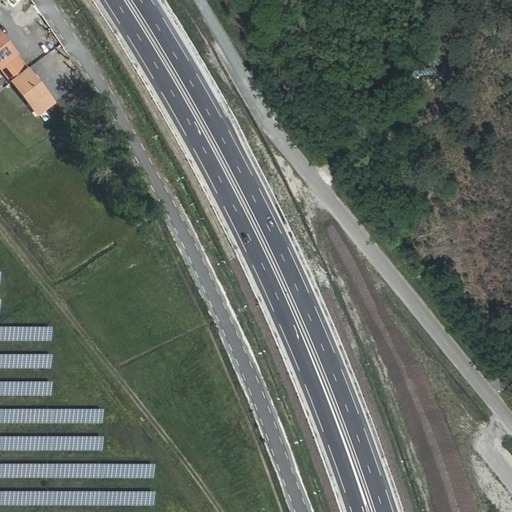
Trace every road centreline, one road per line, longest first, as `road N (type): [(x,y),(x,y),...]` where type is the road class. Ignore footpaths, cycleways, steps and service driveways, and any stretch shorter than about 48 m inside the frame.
road 1 (primary): [(117,0),(264,264),(361,511)]
road 2 (primary): [(384,511),(285,258),(143,0)]
road 3 (unknown): [(0,229),(222,511)]
